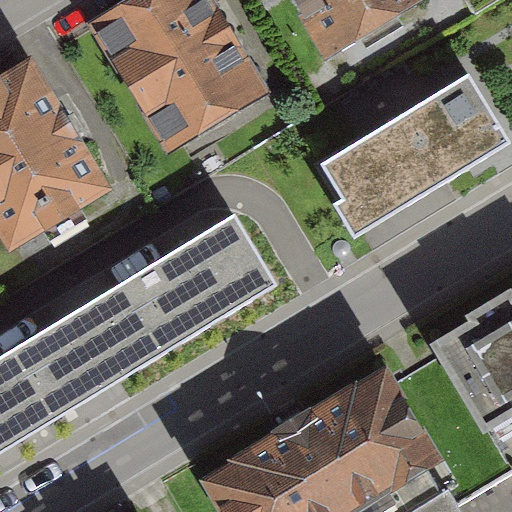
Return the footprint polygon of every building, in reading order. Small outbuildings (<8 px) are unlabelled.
[(229,0),(139,0),(103,20),(175,152),(281,94),(229,0)] [(300,0),(332,55),(430,0),(300,0)] [(45,53),(0,78),(0,226),(15,253),(124,192),(45,53)] [(511,111),(486,69),(340,158),(362,194),(353,199),(374,229),(511,145),(511,111)] [(252,206),(0,357),(0,456),(295,277),(252,206)] [(511,304),(445,343),(495,429),(511,419),(511,304)] [(406,365),(213,475),(234,511),(368,511),(460,460),(406,365)] [(463,511),(453,494),(423,511),(463,511)]
